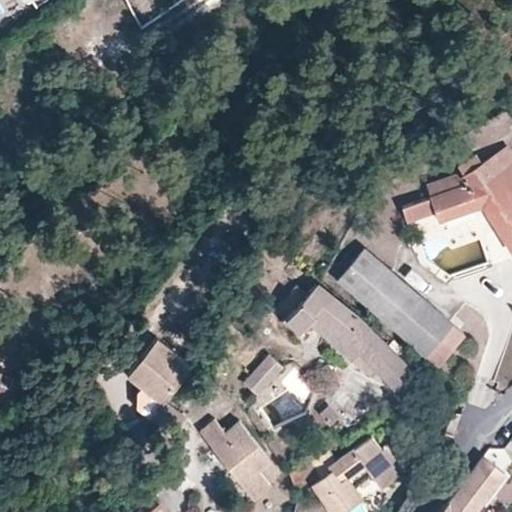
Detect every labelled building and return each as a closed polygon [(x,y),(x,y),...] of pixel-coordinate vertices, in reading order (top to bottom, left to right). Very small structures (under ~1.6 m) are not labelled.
[(511,150),(507,142),(502,145),(511,159),(511,150)] [(511,159),(502,145),(481,158),(475,149),(458,160),(461,165),(469,178),(432,191),(437,204),(440,213),(482,198),(511,245),(511,159)] [(469,178),(461,165),(427,177),(432,191),(469,178)] [(437,204),(432,191),(402,202),(406,215),(437,204)] [(463,328),(363,244),(337,274),(436,359),(463,328)] [(447,281),(451,275),(441,268),(437,274),(447,281)] [(409,364),(356,312),(314,279),(305,289),(295,279),(274,302),(298,324),(306,314),(350,353),(357,346),(377,365),(393,380),(409,364)] [(162,396),(191,362),(155,333),(125,369),(139,381),(160,399),(162,396)] [(377,365),(357,346),(350,353),(370,372),(377,365)] [(257,391),(282,364),(269,352),(244,379),(257,391)] [(160,399),(139,381),(135,386),(134,402),(148,414),(160,399)] [(168,431),(183,413),(162,396),(160,399),(148,414),(168,431)] [(339,415),(329,403),(320,412),(330,423),(339,415)] [(269,456),(239,418),(224,429),(213,416),(200,427),(252,493),(269,480),(257,465),(269,456)] [(404,464),(384,439),(379,443),(369,431),(334,456),(327,462),(330,465),(311,479),(332,508),(358,490),(352,483),(344,471),(361,458),(370,470),(380,484),(404,464)] [(334,456),(326,441),(310,450),(319,465),(308,473),(311,479),(330,465),(327,462),(334,456)] [(308,473),(319,465),(310,450),(284,465),(285,467),(287,466),(294,483),(308,473)] [(491,511),(484,506),(480,503),(505,471),(495,463),(484,454),(438,511),(491,511)] [(370,470),(361,458),(344,471),(352,483),(370,470)] [(507,468),(505,471),(480,503),(484,506),(511,471),(507,468)] [(160,502),(156,494),(147,501),(152,507),(160,502)] [(167,511),(160,502),(152,507),(145,511),(167,511)]
